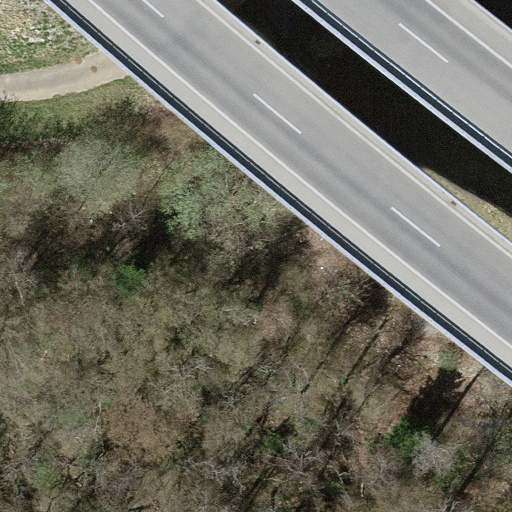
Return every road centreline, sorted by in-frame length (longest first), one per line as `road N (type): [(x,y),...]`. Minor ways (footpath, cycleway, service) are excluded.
road 1 (motorway): [(146,0),(511,303)]
road 2 (track): [(0,82),(61,80),(208,0)]
road 3 (motorway): [(511,112),(368,0)]
